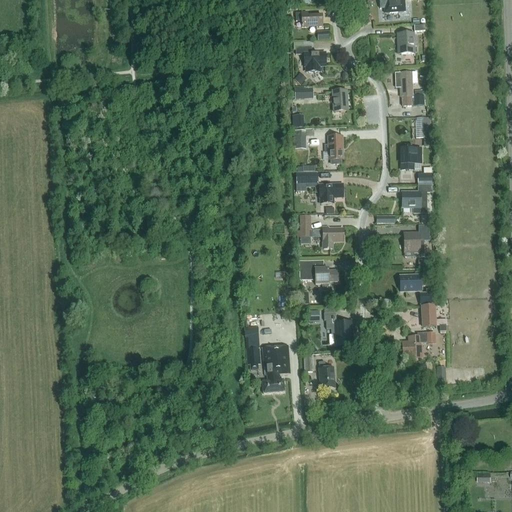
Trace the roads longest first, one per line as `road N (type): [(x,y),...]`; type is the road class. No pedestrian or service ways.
road 1 (unclassified): [(381,417),(364,328),(359,226),(386,165),(381,103),(341,48),(333,0)]
road 2 (unknown): [(66,78),(80,89),(65,109),(71,268),(89,300),(79,375),(88,450)]
road 3 (unclassified): [(90,511),(187,458),(381,417)]
road 4 (unclassified): [(511,134),(507,0)]
road 5 (unclassified): [(381,417),(511,398)]
